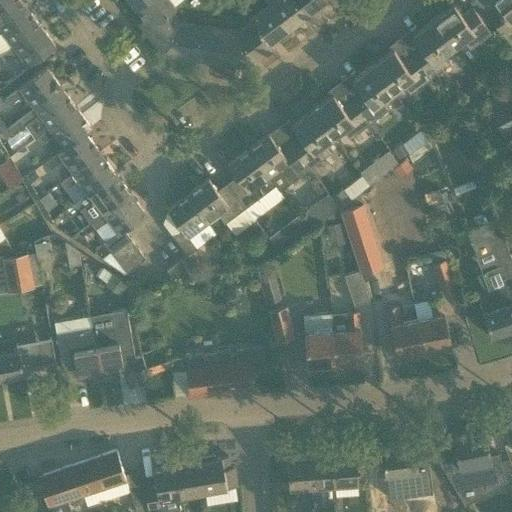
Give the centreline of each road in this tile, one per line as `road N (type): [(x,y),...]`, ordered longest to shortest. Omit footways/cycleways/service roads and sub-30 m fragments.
road 1 (residential): [(163,153),(185,149),(313,51),(339,46),(402,0)]
road 2 (residential): [(246,408),(390,398),(511,371)]
road 3 (residential): [(0,440),(246,408)]
road 4 (residential): [(66,0),(115,72),(112,99),(149,149),(163,153)]
